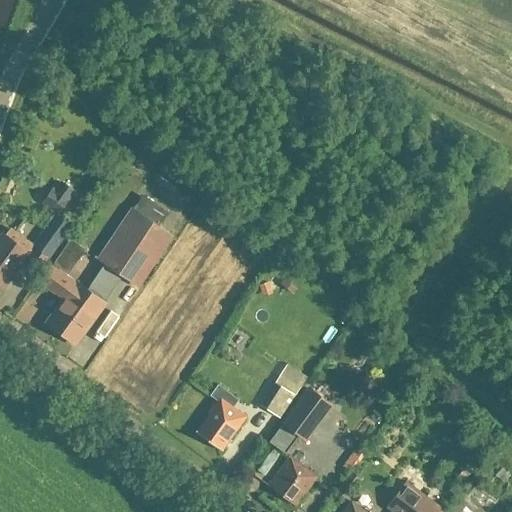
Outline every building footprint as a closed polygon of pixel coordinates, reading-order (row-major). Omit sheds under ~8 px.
[(49,191),(41,203),(59,214),(73,192),(60,184),(54,194),(49,191)] [(99,260),(137,286),(171,236),(133,210),(99,260)] [(57,214),(34,246),(50,258),(73,226),(57,214)] [(0,288),(2,291),(24,262),(30,254),(2,234),(0,237),(0,288)] [(76,283),(75,284),(52,267),(41,282),(64,299),(46,324),(75,345),(105,304),(76,283)] [(278,375),(259,406),(280,419),(299,389),(278,375)] [(196,432),(195,433),(222,453),(222,452),(223,451),(222,451),(246,418),(230,406),(235,399),(217,386),(209,397),(218,403),(197,432),(196,432)] [(309,389),(269,443),(286,455),(300,436),(306,440),(331,406),(309,389)] [(353,468),(371,448),(363,441),(344,461),(353,468)] [(297,506),(318,477),(290,457),(269,486),(297,506)] [(442,511),(405,484),(387,508),(391,511),(364,511),(351,502),(343,511),(442,511)] [(453,511),(488,511),(497,500),(477,485),(469,496),(467,494),(453,511)]
